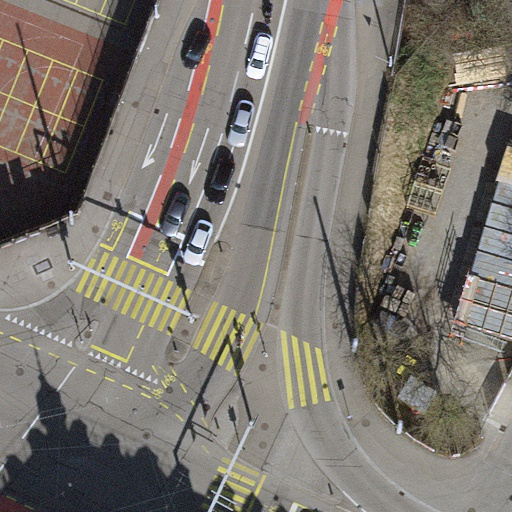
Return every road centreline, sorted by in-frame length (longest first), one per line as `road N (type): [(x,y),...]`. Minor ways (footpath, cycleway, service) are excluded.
road 1 (tertiary): [(382,511),(315,413),(303,370),(302,322),(331,131),(278,12)]
road 2 (tertiary): [(278,12),(229,178),(149,377),(89,464)]
